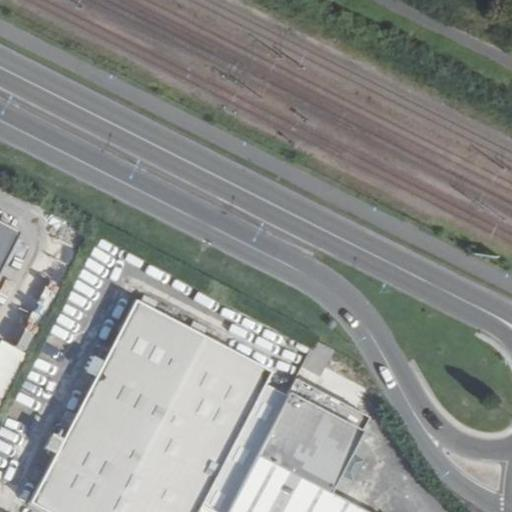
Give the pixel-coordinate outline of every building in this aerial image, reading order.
[(0,268),(17,235),(0,225),(0,268)] [(271,373),(135,303),(30,504),(44,511),(207,511),(199,507),(271,373)] [(0,409),(20,347),(0,340),(0,409)] [(316,340),(301,368),(319,378),(334,350),(316,340)] [(287,395),(255,457),(329,495),(340,473),(353,479),(361,463),(349,457),(368,418),(295,380),(287,395)] [(225,511),(360,511),(329,495),(255,457),(225,511)]
